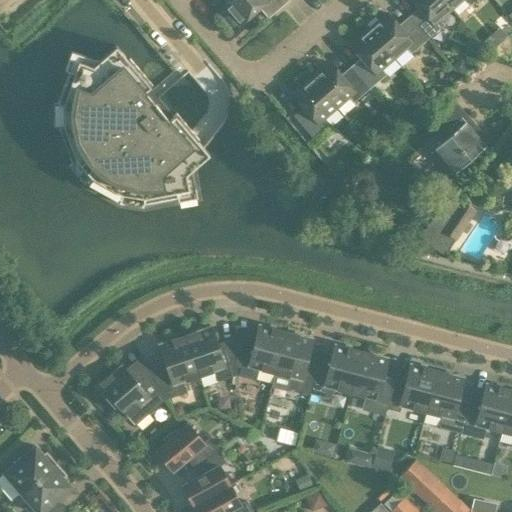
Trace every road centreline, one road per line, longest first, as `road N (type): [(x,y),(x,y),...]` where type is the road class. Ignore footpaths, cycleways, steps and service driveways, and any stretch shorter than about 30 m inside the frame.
road 1 (residential): [(511,355),(262,290),(229,289),(175,298),(134,317),(45,392)]
road 2 (residential): [(347,0),(262,72),(236,70),(178,0)]
road 3 (residential): [(45,392),(142,511)]
